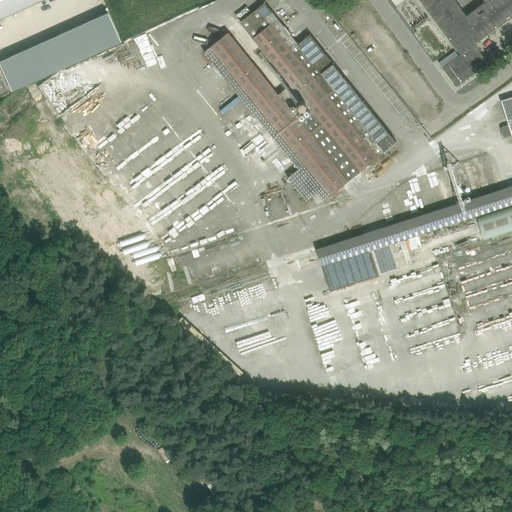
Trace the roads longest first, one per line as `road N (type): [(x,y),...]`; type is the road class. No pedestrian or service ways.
road 1 (unknown): [(275,230),(295,334),(313,362),(357,378),(441,371)]
road 2 (track): [(49,511),(0,367)]
road 3 (unclassified): [(462,108),(377,0)]
road 4 (track): [(462,108),(436,106),(371,32)]
